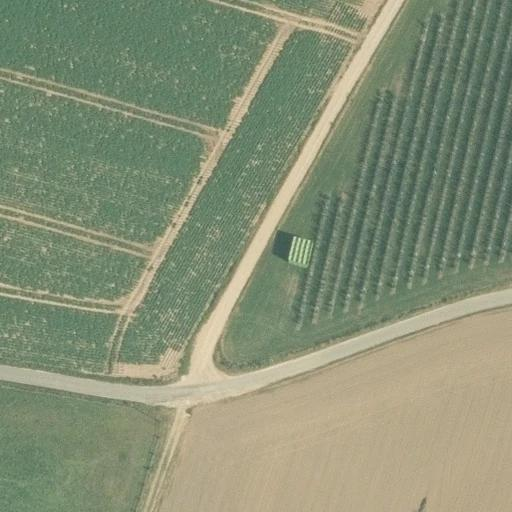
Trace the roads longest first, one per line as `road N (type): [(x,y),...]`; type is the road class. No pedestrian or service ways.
road 1 (track): [(403,0),(181,398),(145,511)]
road 2 (unclassified): [(0,376),(144,400),(244,390),(511,300)]
